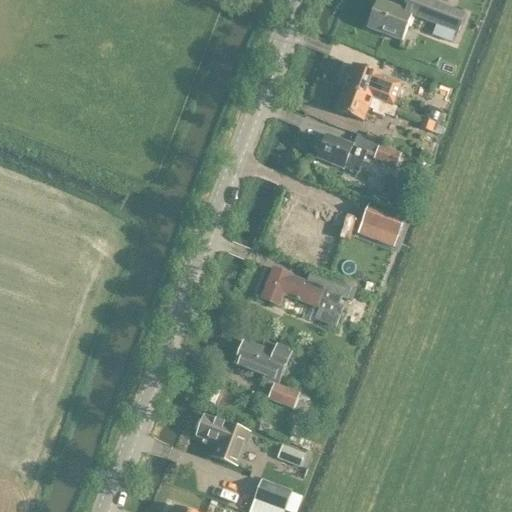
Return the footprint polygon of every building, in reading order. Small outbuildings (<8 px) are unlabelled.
[(423,10),(420,18),(458,32),(460,26),(466,28),(470,17),(424,0),(407,0),(403,10),(378,0),(367,28),(402,42),(412,15),(414,16),(417,8),(423,10)] [(316,26),(313,35),(330,41),(333,31),(316,26)] [(348,77),(344,88),(393,106),(402,83),(353,65),(353,66),(351,66),(349,68),(346,74),(347,77),(348,77)] [(393,106),(344,88),(336,111),(363,122),(369,108),(373,109),(372,113),(383,117),(384,114),(393,118),(397,108),(393,106)] [(429,106),(425,116),(435,120),(439,110),(429,106)] [(425,116),(424,116),(420,130),(432,134),(433,132),(436,122),(436,120),(435,120),(425,116)] [(436,122),(433,132),(442,136),(446,125),(436,122)] [(358,173),(366,152),(326,137),(324,141),(321,142),(318,150),(320,153),(318,157),(332,162),(331,164),(344,169),(344,167),(358,173)] [(396,168),(401,156),(380,147),(375,159),(396,168)] [(263,165),(283,172),(287,161),(267,154),(263,165)] [(402,218),(366,204),(359,224),(395,237),(402,218)] [(292,215),(280,244),(326,262),(337,232),(324,227),(325,224),(306,216),(305,220),(292,215)] [(347,300),(352,288),(312,272),(307,283),(292,277),(292,276),(273,268),(261,299),(280,306),(284,295),(319,309),(315,320),(336,328),(344,307),(339,305),(342,298),(347,300)] [(244,342),(235,365),(280,382),(292,352),(277,346),(274,353),(244,342)] [(294,410),(299,395),(273,386),(268,400),(294,410)] [(197,437),(216,444),(211,458),(237,468),(250,434),(232,428),(232,426),(205,416),(197,437)] [(290,433),(285,446),(311,455),(316,442),(290,433)] [(282,446),(277,459),(300,468),(305,455),(282,446)] [(284,511),(292,493),(261,482),(254,500),(284,511)]
